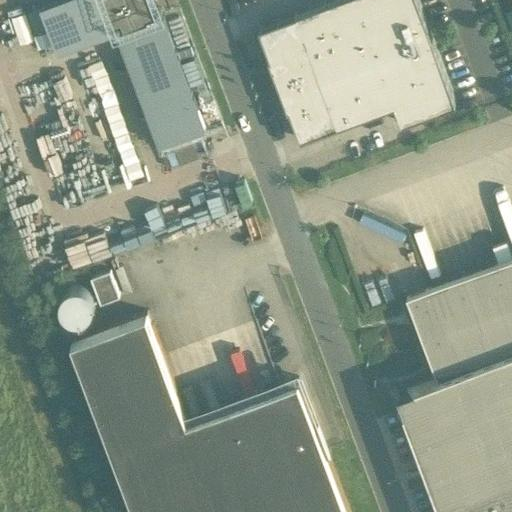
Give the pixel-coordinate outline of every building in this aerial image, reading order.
[(158,17),(151,0),(57,0),(42,6),(59,51),(115,30),(112,24),(121,20),(125,29),(119,32),(161,144),(206,127),(194,95),(188,98),(185,89),(191,87),(179,55),(173,57),(170,48),(175,46),(164,15),(158,17)] [(417,0),(334,0),(296,14),(259,28),(270,58),(269,58),(269,59),(288,110),(290,110),(301,139),(339,125),(338,122),(394,101),(402,123),(456,103),(417,0)] [(511,238),(500,243),(506,258),(511,255),(511,238)] [(511,511),(511,255),(407,295),(438,377),(398,392),(443,511),(511,511)] [(120,294),(111,268),(91,275),(101,301),(120,294)] [(94,303),(94,301),(94,300),(94,297),(93,295),(92,294),(91,291),(89,289),(88,288),(86,287),(85,286),(83,285),(81,284),(79,284),(77,283),(75,283),(73,284),(70,284),(69,285),(67,286),(66,287),(64,289),(62,291),(61,292),(60,294),(59,295),(59,298),(59,299),(58,302),(59,304),(59,305),(59,307),(60,309),(61,311),(62,312),(64,314),(66,316),(67,317),(70,318),(72,319),(73,319),(77,319),(80,319),(82,318),(84,317),(85,317),(87,316),(89,314),(90,313),(91,311),(93,308),(93,307),(94,305),(94,303)] [(350,511),(300,377),(188,419),(148,311),(72,340),(136,511),(350,511)]
